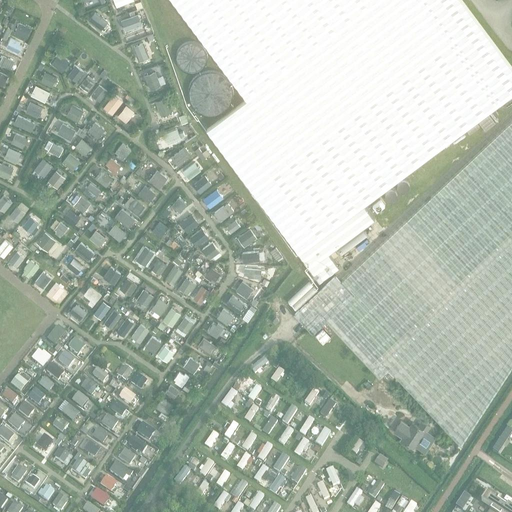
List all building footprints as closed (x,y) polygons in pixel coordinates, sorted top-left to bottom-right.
[(511,94),(511,65),(463,0),(172,0),(247,99),(206,128),(319,280),(339,266),(329,252),(374,218),(364,204),(511,94)] [(95,12),(88,21),(101,31),(108,22),(95,12)] [(138,15),(122,21),(126,32),(142,26),(138,15)] [(25,38),(30,28),(18,22),(13,33),(25,38)] [(17,53),(21,45),(18,44),(19,42),(10,37),(5,48),(17,53)] [(149,57),(143,42),(133,46),(139,61),(149,57)] [(10,70),(14,61),(2,56),(0,60),(0,66),(2,68),(3,66),(10,70)] [(61,72),(69,61),(63,57),(61,60),(56,56),(51,63),(61,72)] [(160,64),(143,70),(144,74),(157,69),(161,83),(166,82),(160,64)] [(76,82),(84,72),(76,66),(68,76),(76,82)] [(51,86),(55,77),(45,72),(40,81),(51,86)] [(155,72),(145,76),(151,90),(161,87),(155,72)] [(87,91),(96,80),(88,75),(79,86),(87,91)] [(44,102),(49,92),(35,85),(31,95),(44,102)] [(100,101),(107,92),(99,86),(91,95),(100,101)] [(112,115),(123,101),(114,94),(103,108),(112,115)] [(166,98),(155,102),(161,116),(172,112),(166,98)] [(38,118),(42,108),(30,102),(26,113),(38,118)] [(78,122),(83,111),(72,105),(66,116),(78,122)] [(126,123),(134,112),(126,105),(117,116),(126,123)] [(182,123),(188,121),(185,114),(179,116),(182,123)] [(30,132),(34,123),(22,118),(18,126),(30,132)] [(461,446),(511,367),(511,120),(341,281),(335,275),(294,314),(309,329),(312,333),(325,321),(374,372),(379,378),(389,369),(461,446)] [(97,139),(104,130),(95,122),(88,131),(97,139)] [(75,131),(62,124),(57,133),(70,140),(75,131)] [(177,129),(164,135),(168,144),(181,139),(177,129)] [(22,148),(26,139),(16,133),(11,143),(22,148)] [(85,155),(92,146),(82,138),(75,146),(85,155)] [(63,148),(48,141),(45,149),(59,156),(63,148)] [(122,161),(131,151),(122,143),(115,152),(117,154),(116,156),(122,161)] [(16,163),(20,153),(9,147),(4,158),(15,164),(16,163)] [(171,156),(178,166),(191,156),(184,147),(171,156)] [(206,157),(202,152),(198,148),(195,151),(202,161),(206,157)] [(73,171),(80,161),(69,153),(62,162),(73,171)] [(44,177),(53,166),(43,158),(34,170),(44,177)] [(121,166),(111,158),(106,164),(109,167),(108,169),(116,175),(118,173),(116,171),(121,166)] [(0,175),(8,179),(13,168),(1,162),(1,163),(0,162),(0,175)] [(186,175),(189,179),(201,170),(198,166),(194,162),(183,171),(186,175)] [(57,188),(65,178),(59,174),(61,172),(57,169),(48,181),(57,188)] [(112,179),(101,170),(95,178),(106,187),(112,179)] [(160,189),(168,179),(157,171),(149,181),(160,189)] [(196,189),(200,193),(212,184),(208,179),(205,175),(193,184),(196,189)] [(101,190),(91,182),(83,192),(94,200),(101,190)] [(149,202),(155,194),(145,186),(138,195),(149,202)] [(210,208),(223,198),(216,189),(203,199),(210,208)] [(0,208),(4,212),(13,202),(3,194),(0,198),(0,208)] [(91,203),(81,196),(73,205),(83,213),(91,203)] [(179,196),(172,205),(180,211),(186,202),(179,196)] [(145,207),(135,199),(128,207),(138,215),(145,207)] [(230,214),(223,205),(213,213),(220,222),(230,214)] [(17,223),(26,212),(17,206),(9,216),(17,223)] [(121,207),(115,215),(128,226),(135,217),(121,207)] [(73,226),(80,217),(70,209),(63,218),(73,226)] [(199,223),(191,214),(180,223),(187,233),(199,223)] [(39,223),(30,216),(22,227),(31,234),(31,233),(33,235),(39,228),(36,227),(39,223)] [(228,230),(230,233),(240,225),(238,222),(235,219),(225,227),(228,230)] [(160,237),(169,227),(159,220),(151,231),(160,237)] [(60,237),(68,228),(60,222),(54,230),(56,232),(55,233),(60,237)] [(126,233),(115,224),(108,232),(119,241),(126,233)] [(209,237),(202,228),(190,237),(197,246),(209,237)] [(244,247),(257,238),(250,228),(237,238),(244,247)] [(106,238),(95,230),(89,239),(99,246),(106,238)] [(48,252),(56,241),(45,232),(36,243),(48,252)] [(0,254),(4,258),(13,247),(5,240),(0,245),(0,254)] [(220,251),(212,241),(202,249),(209,259),(220,251)] [(81,242),(75,249),(88,259),(93,252),(81,242)] [(145,265),(154,252),(145,246),(136,259),(145,265)] [(243,262),(260,260),(259,250),(242,252),(243,262)] [(16,268),(24,258),(17,252),(9,262),(16,268)] [(76,274),(83,265),(73,258),(67,266),(76,274)] [(159,275),(166,264),(157,258),(153,264),(155,265),(152,269),(159,275)] [(32,276),(39,267),(30,260),(23,269),(25,270),(22,273),(29,278),(31,275),(32,276)] [(173,284),(182,271),(174,265),(165,279),(173,284)] [(114,285),(121,274),(111,267),(104,278),(114,285)] [(215,281),(220,273),(211,267),(204,277),(210,281),(212,279),(215,281)] [(261,279),(261,269),(244,268),(243,275),(247,276),(247,278),(261,279)] [(43,288),(51,278),(43,272),(35,282),(43,288)] [(191,291),(196,284),(186,277),(179,288),(187,294),(190,291),(191,291)] [(130,295),(137,285),(126,279),(120,288),(130,295)] [(310,279),(288,299),(296,308),(318,288),(310,279)] [(246,298),(253,289),(242,281),(235,290),(246,298)] [(56,300),(64,290),(55,283),(48,292),(56,300)] [(90,284),(83,293),(90,299),(87,302),(92,305),(102,293),(90,284)] [(201,303),(210,290),(202,286),(193,298),(201,303)] [(147,306),(154,296),(143,289),(136,300),(147,306)] [(226,304),(238,312),(242,308),(245,303),(233,295),(229,299),(226,304)] [(160,315),(168,303),(159,297),(152,309),(160,315)] [(101,319),(110,305),(104,301),(94,314),(101,319)] [(251,303),(243,317),(249,320),(257,307),(251,303)] [(86,311),(76,304),(70,313),(79,320),(86,311)] [(172,326),(180,314),(171,308),(163,320),(172,326)] [(112,328),(121,315),(114,309),(104,322),(112,328)] [(217,317),(227,325),(230,320),(234,316),(223,309),(217,317)] [(187,333),(194,323),(185,317),(178,327),(187,333)] [(124,337),(134,323),(127,318),(117,332),(124,337)] [(207,331),(216,338),(219,334),(224,327),(217,323),(216,324),(213,322),(207,331)] [(140,343),(149,330),(140,324),(131,337),(140,343)] [(55,346),(66,333),(58,326),(47,339),(55,346)] [(323,329),(315,336),(323,344),(330,338),(323,329)] [(153,353),(161,343),(152,337),(145,347),(153,353)] [(198,346),(210,354),(216,346),(204,337),(198,346)] [(78,355),(84,347),(75,339),(68,348),(78,355)] [(165,346),(158,356),(166,361),(173,352),(165,346)] [(43,368),(51,358),(43,352),(42,354),(38,351),(32,360),(43,368)] [(68,369),(74,360),(64,352),(57,360),(68,369)] [(196,369),(200,364),(190,357),(183,366),(193,373),(196,369)] [(265,357),(251,366),(255,372),(269,363),(265,357)] [(58,381),(64,373),(53,364),(46,372),(58,381)] [(125,382),(133,372),(125,366),(123,369),(122,368),(116,375),(125,382)] [(277,383),(284,370),(279,367),(271,379),(277,383)] [(108,377),(97,368),(92,375),(103,384),(108,377)] [(174,383),(181,387),(189,376),(185,374),(184,375),(179,372),(176,376),(174,379),(176,381),(174,383)] [(20,393),(30,380),(23,375),(21,375),(19,377),(18,375),(10,385),(20,393)] [(141,390),(147,381),(138,375),(137,377),(135,376),(131,383),(141,390)] [(48,393),(54,386),(44,378),(38,385),(48,393)] [(98,388),(88,380),(81,389),(92,397),(98,388)] [(165,392),(173,398),(178,391),(170,385),(168,389),(165,392)] [(255,401),(261,387),(255,385),(249,398),(255,401)] [(231,410),(239,398),(246,404),(248,400),(232,388),(221,403),(231,410)] [(38,406),(45,397),(35,389),(28,398),(38,406)] [(130,405),(136,397),(125,389),(119,397),(130,405)] [(18,398),(8,390),(2,397),(13,406),(17,402),(15,400),(18,398)] [(310,404),(317,392),(312,390),(306,402),(310,404)] [(88,401),(78,393),(72,401),(81,409),(88,401)] [(266,408),(272,412),(281,398),(275,394),(266,408)] [(355,400),(362,407),(368,401),(362,394),(355,400)] [(155,407),(166,415),(169,410),(173,404),(162,397),(159,402),(155,407)] [(327,418),(336,403),(330,399),(320,413),(327,418)] [(122,418),(127,409),(116,402),(110,410),(122,418)] [(35,411),(25,403),(18,411),(28,419),(35,411)] [(250,422),(259,408),(254,404),(244,418),(250,422)] [(80,414),(68,405),(62,414),(73,422),(80,414)] [(282,421),(289,424),(298,408),(291,405),(282,421)] [(18,431),(24,423),(15,415),(11,420),(9,418),(7,422),(18,431)] [(112,432),(118,422),(108,415),(102,424),(112,432)] [(269,434),(278,420),(272,416),(263,430),(269,434)] [(305,435),(315,420),(309,416),(300,432),(305,435)] [(61,421),(58,419),(53,425),(62,433),(69,425),(62,420),(61,421)] [(401,420),(393,431),(402,437),(401,439),(414,448),(415,445),(425,452),(435,437),(426,431),(430,426),(422,421),(419,426),(412,422),(409,426),(401,420)] [(233,421),(225,436),(231,439),(239,424),(233,421)] [(136,432),(149,441),(155,432),(142,423),(136,432)] [(14,436),(2,427),(0,429),(0,436),(8,443),(14,436)] [(315,442),(322,446),(331,431),(325,427),(315,442)] [(102,445),(108,436),(98,429),(92,438),(102,445)] [(213,431),(205,445),(211,448),(219,434),(213,431)] [(44,453),(53,442),(44,436),(36,446),(44,453)] [(137,451),(142,455),(145,451),(147,447),(134,437),(131,441),(128,445),(132,447),(131,449),(136,452),(137,451)] [(303,437),(295,453),(302,456),(310,441),(303,437)] [(351,450),(357,454),(360,450),(363,452),(368,445),(359,439),(351,450)] [(498,441),(493,450),(498,454),(503,445),(498,441)] [(100,450),(89,442),(83,451),(94,459),(100,450)] [(264,461),(273,445),(267,442),(258,458),(264,461)] [(227,460),(235,446),(229,443),(221,457),(227,460)] [(59,449),(55,454),(56,455),(54,458),(64,464),(69,456),(59,449)] [(118,459),(129,466),(136,457),(125,450),(118,459)] [(237,467),(245,471),(252,458),(245,454),(237,467)] [(380,454),(374,462),(383,468),(389,460),(380,454)] [(282,470),(288,458),(283,456),(278,468),(282,470)] [(190,464),(195,467),(199,461),(194,458),(190,464)] [(207,477),(214,461),(208,458),(201,474),(207,477)] [(79,475),(87,464),(79,459),(71,470),(79,475)] [(115,461),(109,471),(122,480),(125,475),(129,477),(132,473),(115,461)] [(263,464),(255,479),(260,482),(268,468),(263,464)] [(301,465),(292,480),(298,484),(307,469),(301,465)] [(183,466),(176,481),(182,484),(189,469),(183,466)] [(18,467),(12,476),(20,481),(26,472),(18,467)] [(333,485),(340,482),(334,467),(326,470),(333,485)] [(222,487),(230,474),(225,471),(217,484),(222,487)] [(278,494),(286,479),(278,474),(270,490),(278,494)] [(29,477),(25,484),(34,490),(40,481),(32,476),(31,478),(29,477)] [(100,485),(111,493),(113,488),(117,483),(106,477),(103,481),(100,485)] [(57,491),(60,486),(51,480),(48,485),(57,491)] [(369,494),(376,498),(385,484),(379,480),(369,494)] [(203,496),(209,485),(204,481),(197,492),(203,496)] [(323,481),(317,484),(324,499),(330,496),(323,481)] [(46,486),(39,496),(47,502),(54,491),(46,486)] [(356,488),(348,504),(353,507),(362,491),(356,488)] [(392,510),(403,493),(396,488),(385,506),(392,510)] [(90,499),(103,508),(109,498),(97,490),(94,494),(90,499)] [(259,491),(249,507),(255,510),(265,495),(259,491)] [(511,511),(511,507),(508,505),(506,507),(497,501),(499,499),(487,491),(481,501),(492,508),(489,511),(511,511)] [(464,493),(455,506),(462,510),(470,498),(464,493)] [(68,501),(59,495),(52,506),(61,511),(68,501)] [(318,511),(312,495),(306,497),(311,511),(318,511)] [(412,511),(417,504),(412,501),(404,511),(412,511)] [(275,502),(268,511),(277,511),(281,507),(275,502)] [(369,511),(388,511),(390,509),(374,502),(369,511)] [(14,503),(7,511),(20,511),(23,509),(14,503)] [(82,511),(83,511),(99,511),(100,511),(88,503),(85,507),(82,511)]
